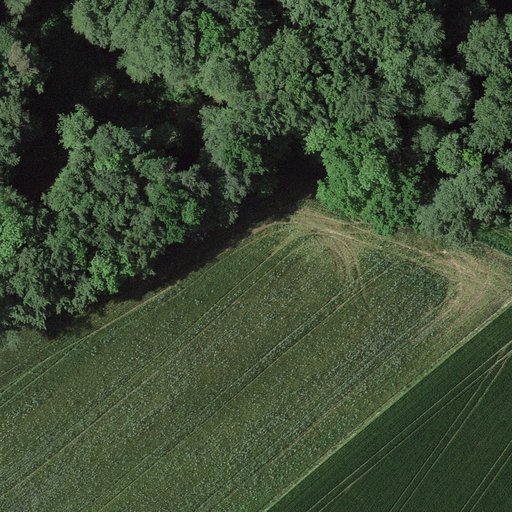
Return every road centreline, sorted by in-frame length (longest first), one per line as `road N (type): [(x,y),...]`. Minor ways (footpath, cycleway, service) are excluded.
road 1 (track): [(256,169),(205,211),(0,336)]
road 2 (track): [(395,0),(334,44),(256,169)]
